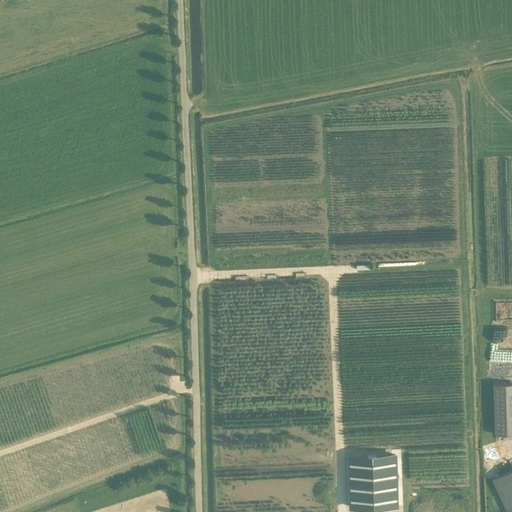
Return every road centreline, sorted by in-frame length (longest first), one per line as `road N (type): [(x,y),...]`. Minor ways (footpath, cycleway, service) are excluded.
road 1 (unclassified): [(201,511),(180,0)]
road 2 (unknown): [(192,276),(329,271),(344,511)]
